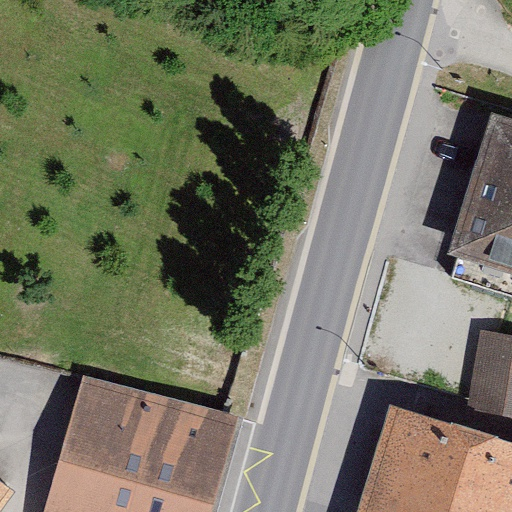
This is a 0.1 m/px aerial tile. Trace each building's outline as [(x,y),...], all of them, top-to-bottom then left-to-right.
[(511,120),(494,115),(454,247),(511,264),(511,120)] [(511,333),(480,329),(467,407),(511,414),(511,333)] [(84,375),(49,511),(213,511),(238,414),(84,375)] [(511,511),(511,448),(393,410),(360,511),(511,511)] [(0,487),(0,509),(10,495),(0,487)]
